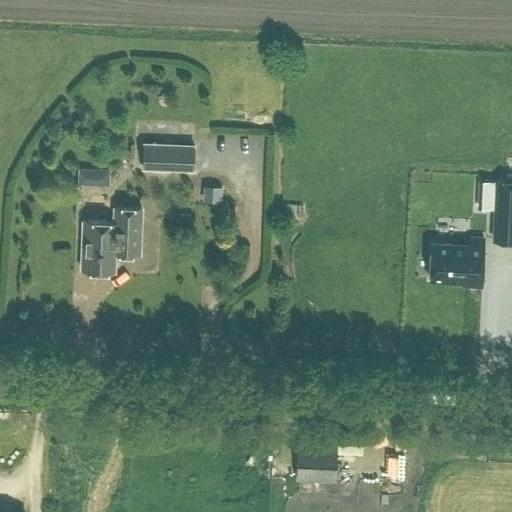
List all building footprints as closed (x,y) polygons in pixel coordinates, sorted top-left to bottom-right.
[(144,141),(143,166),(193,168),(194,143),(144,141)] [(478,206),(495,207),(496,178),(480,178),(478,206)] [(511,179),(496,178),(495,207),(493,239),(511,239),(511,179)] [(220,200),(221,185),(208,184),(207,200),(220,200)] [(83,218),(81,268),(114,269),(114,254),(121,252),(139,252),(141,206),(114,205),(114,220),(83,218)] [(431,241),(429,277),(462,279),(462,283),(481,283),(483,237),(470,236),(469,243),(431,241)] [(312,256),(314,281),(352,279),(350,254),(312,256)] [(388,321),(385,274),(356,276),(358,323),(388,321)] [(328,443),(296,442),(295,480),(335,481),(337,436),(328,436),(328,443)]
